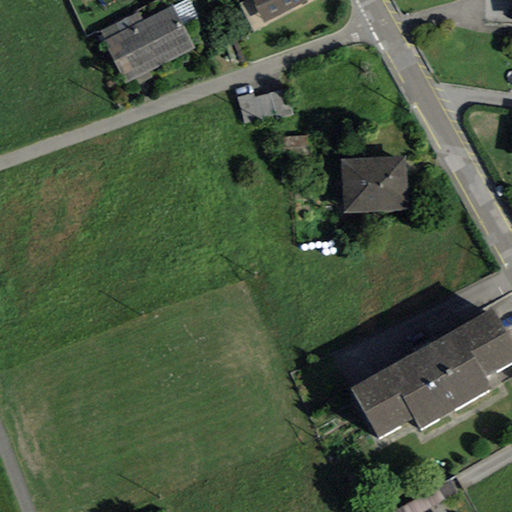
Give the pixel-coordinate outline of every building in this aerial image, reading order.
[(186,0),(173,6),(182,25),(198,17),(190,0),(186,0)] [(309,0),(252,0),(264,23),(309,0)] [(125,84),(194,49),(182,25),(173,6),(143,21),(106,40),(103,42),(125,84)] [(106,40),(143,21),(138,13),(101,31),(106,40)] [(245,126),(294,115),(286,89),(255,98),(253,93),(236,98),(245,126)] [(308,148),(307,137),(279,137),(280,149),(308,148)] [(405,157),(342,160),(344,212),(407,209),(405,157)] [(486,377),(511,362),(511,344),(492,309),(352,389),(379,435),(413,415),(421,428),(492,388),(486,377)] [(404,511),(424,511),(459,492),(450,480),(402,507),(404,511)]
